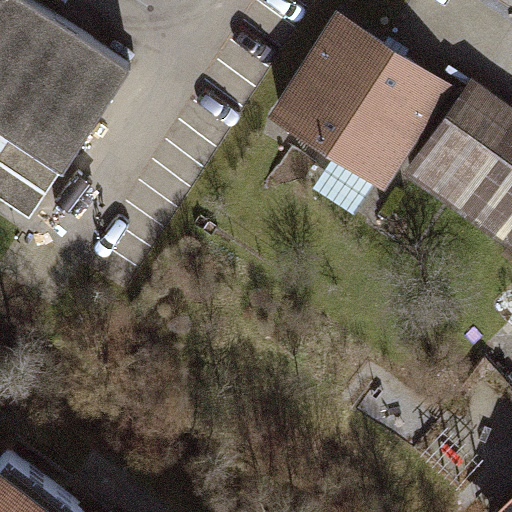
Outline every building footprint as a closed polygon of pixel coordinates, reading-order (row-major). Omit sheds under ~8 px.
[(0,0),(0,146),(57,182),(125,76),(5,0),(0,0)] [(445,91),(331,19),(264,124),(378,196),(445,91)] [(511,112),(465,83),(404,179),(511,247),(511,112)] [(83,511),(12,453),(0,467),(0,511),(83,511)] [(511,511),(511,478),(480,511),(511,511)]
